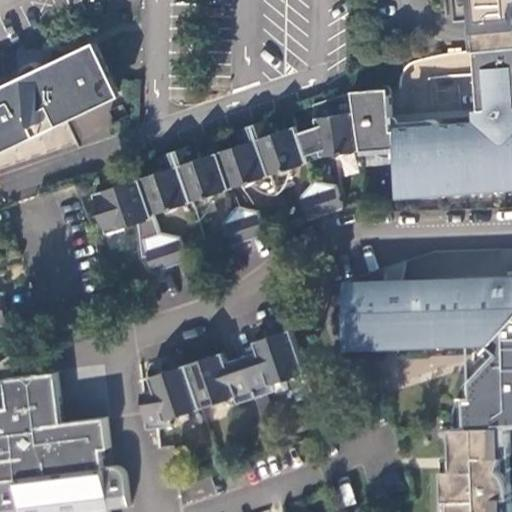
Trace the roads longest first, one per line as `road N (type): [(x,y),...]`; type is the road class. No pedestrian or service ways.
road 1 (residential): [(86,351),(219,307),(272,271),(366,235),(511,231)]
road 2 (residential): [(200,511),(368,453)]
road 3 (residential): [(135,511),(142,480),(86,351)]
road 4 (residential): [(86,351),(44,208)]
